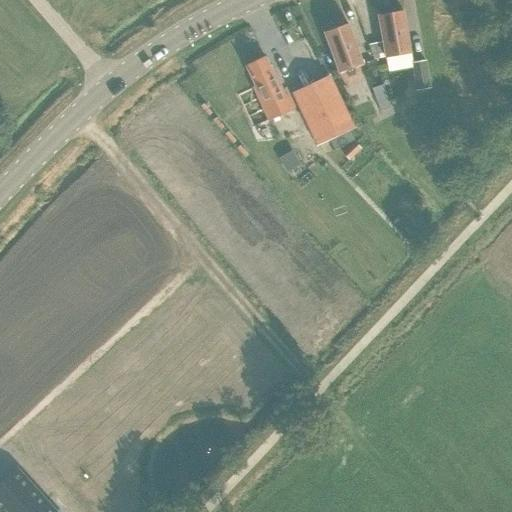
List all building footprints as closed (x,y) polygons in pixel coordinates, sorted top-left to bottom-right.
[(403,11),(377,16),(384,58),(410,53),(403,11)] [(323,33),(338,73),(362,64),(348,24),(323,33)] [(252,87),(268,120),(293,108),(287,94),(283,96),(265,57),(245,66),(254,86),(252,87)] [(430,88),(426,60),(410,62),(415,90),(430,88)] [(328,78),(292,94),(315,145),(351,129),(328,78)] [(391,107),(383,84),(371,88),(379,111),(391,107)] [(286,171),(299,164),(293,154),(280,161),(286,171)] [(53,511),(15,470),(0,484),(0,511),(4,508),(8,511),(53,511)]
